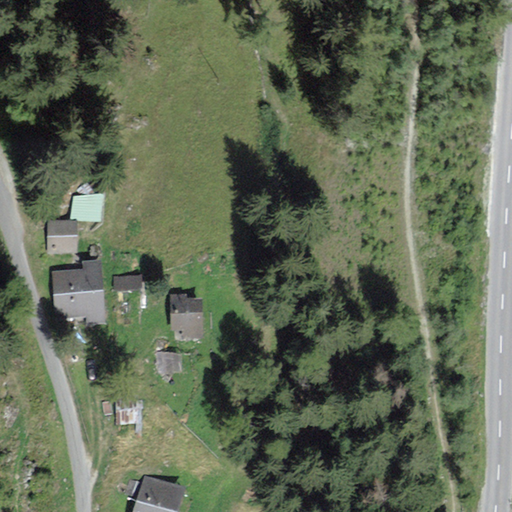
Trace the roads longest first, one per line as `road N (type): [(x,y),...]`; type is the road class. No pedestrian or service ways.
road 1 (tertiary): [(495,511),(511,131)]
road 2 (track): [(0,208),(76,441),(83,511)]
